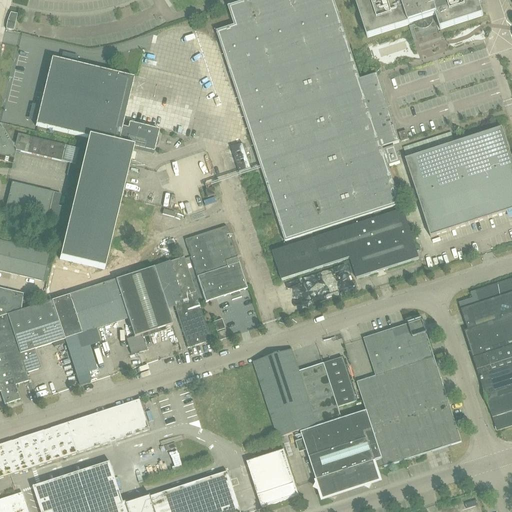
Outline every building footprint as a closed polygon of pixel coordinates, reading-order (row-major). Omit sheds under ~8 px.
[(399,143),(377,75),(360,80),(350,50),(344,33),(333,0),(253,0),(228,8),(234,26),(217,32),(259,160),(285,243),(401,205),(388,167),(400,163),(395,147),(383,151),(382,148),(399,143)] [(354,0),(367,38),(407,25),(436,16),(440,29),(483,16),(477,0),(354,0)] [(6,29),(13,31),(16,21),(17,15),(10,13),(6,29)] [(51,59),(35,126),(50,130),(88,139),(68,222),(60,257),(59,259),(104,270),(121,198),(133,149),(153,154),(159,131),(128,124),(127,129),(122,128),(124,120),(129,96),(134,79),(124,76),(51,59)] [(13,150),(75,165),(78,150),(27,137),(17,135),(17,136),(18,136),(16,141),(15,144),(8,143),(0,129),(0,159),(12,162),(15,153),(13,150)] [(431,238),(507,213),(511,211),(511,159),(502,129),(455,144),(451,132),(402,149),(431,238)] [(406,131),(398,134),(401,142),(409,140),(406,131)] [(61,194),(53,193),(11,183),(6,207),(48,217),(61,220),(64,208),(58,206),(61,194)] [(403,211),(273,253),(282,281),(350,259),(357,279),(419,259),(403,211)] [(205,303),(228,295),(247,289),(226,226),(185,240),(205,303)] [(22,247),(4,243),(0,242),(0,271),(41,281),(45,267),(48,253),(22,247)] [(172,299),(188,348),(211,341),(205,325),(184,258),(177,260),(161,265),(169,292),(167,295),(172,299)] [(48,290),(51,301),(93,288),(88,274),(54,266),(48,290)] [(134,338),(141,335),(172,325),(153,269),(115,281),(128,319),(134,338)] [(497,432),(511,426),(511,279),(471,293),(473,299),(459,303),(462,312),(468,331),(464,332),(480,380),(497,432)] [(128,319),(115,281),(93,288),(51,301),(51,302),(63,341),(76,378),(87,374),(75,336),(77,336),(81,334),(128,319)] [(0,289),(0,317),(7,315),(21,311),(22,295),(0,289)] [(35,350),(62,341),(63,341),(51,302),(41,304),(21,311),(7,315),(16,343),(26,373),(41,369),(35,350)] [(0,348),(16,343),(7,315),(0,317),(0,348)] [(222,320),(213,323),(216,332),(225,329),(222,320)] [(434,358),(424,327),(422,320),(364,339),(376,377),(434,358)] [(219,341),(225,339),(228,338),(225,331),(217,333),(219,341)] [(179,339),(169,341),(171,353),(182,351),(179,339)] [(26,373),(16,343),(0,348),(0,390),(0,392),(4,405),(20,400),(15,385),(28,381),(26,373)] [(292,351),(254,363),(278,439),(341,418),(338,408),(357,402),(342,358),(323,365),(299,373),(292,351)] [(376,377),(357,383),(366,411),(443,386),(434,358),(376,377)] [(461,442),(455,425),(446,396),(443,386),(366,411),(366,412),(384,467),(425,454),(445,448),(461,442)] [(0,479),(11,476),(32,469),(150,430),(140,401),(0,446),(0,479)] [(364,487),(369,489),(371,485),(380,481),(377,472),(376,470),(384,467),(366,412),(301,434),(303,440),(296,443),(300,454),(306,451),(317,485),(315,489),(319,491),(322,500),(364,487)] [(261,508),(299,496),(297,491),(284,451),(247,463),(261,508)] [(127,504),(124,505),(110,464),(33,488),(40,511),(240,511),(228,473),(127,505),(127,504)] [(0,504),(0,507),(1,511),(24,511),(21,498),(19,499),(16,499),(0,504)]
